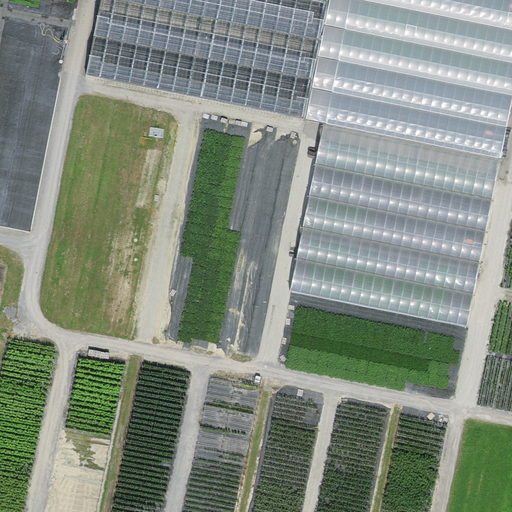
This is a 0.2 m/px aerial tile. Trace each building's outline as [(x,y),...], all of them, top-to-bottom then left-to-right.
[(0,0),(0,222),(31,228),(77,0),(0,0)] [(319,0),(113,0),(97,80),(294,121),(319,0)] [(511,0),(352,0),(298,288),(476,322),(511,131),(511,0)] [(308,124),(295,222),(309,224),(322,126),(308,124)] [(98,511),(125,356),(81,348),(53,511),(98,511)]
